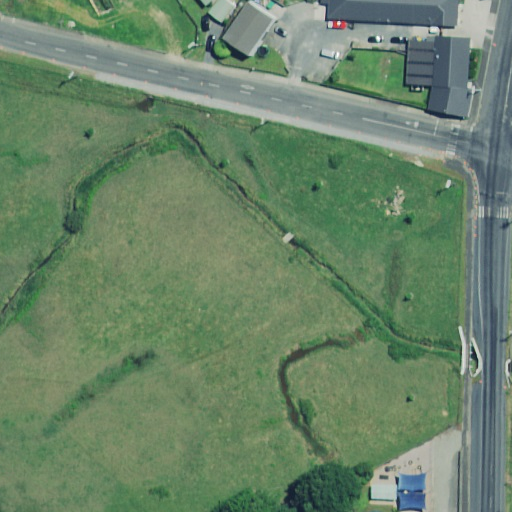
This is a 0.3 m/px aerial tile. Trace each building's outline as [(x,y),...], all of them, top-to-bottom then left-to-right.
[(236,8),(226,0),(221,0),(209,13),(222,24),(236,8)] [(248,0),(224,34),(248,51),(276,14),(256,0),(248,0)] [(458,0),(328,0),(328,12),(458,18),(458,0)] [(438,27),(430,100),(468,104),(475,30),(438,27)] [(400,474),(400,485),(372,484),(371,500),(399,501),(399,509),(426,510),(427,475),(400,474)]
